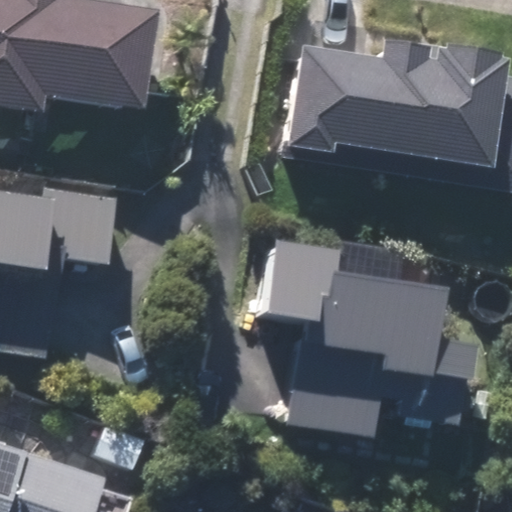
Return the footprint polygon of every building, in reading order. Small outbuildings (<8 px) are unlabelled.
[(0,0),(0,106),(34,112),(36,100),(136,115),(151,18),(53,3),(53,0),(0,0)] [(295,53),(278,159),(511,196),(511,81),(496,78),(498,65),(429,54),(427,67),(417,65),(419,54),(375,47),(372,65),(295,53)] [(41,203),(0,196),(0,351),(41,358),(56,261),(98,267),(108,203),(43,193),(41,203)] [(328,256),(267,247),(256,319),(298,325),(283,427),(367,440),(371,417),(449,429),(456,383),(461,384),(466,350),(425,343),(433,293),(324,277),(328,256)] [(0,450),(0,511),(118,511),(122,502),(92,491),(95,484),(0,450)]
